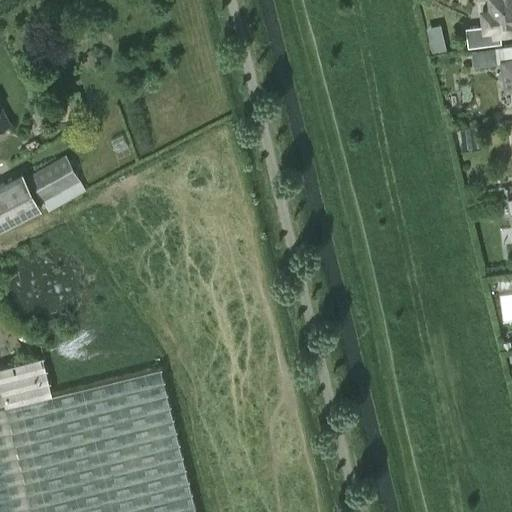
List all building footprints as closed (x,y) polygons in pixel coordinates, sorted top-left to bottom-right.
[(511,0),(490,0),(491,7),(482,8),(484,25),(466,28),(468,46),(500,42),(499,30),(511,28),(511,0)] [(429,38),(432,51),(446,48),(443,35),(429,38)] [(495,47),(471,50),(473,66),(497,63),(495,47)] [(511,60),(503,61),(506,88),(511,87),(511,60)] [(29,173),(42,200),(48,211),(86,190),(67,153),(29,173)] [(0,188),(0,233),(40,212),(22,177),(0,188)] [(0,511),(195,511),(159,365),(51,392),(42,355),(0,365),(0,511)]
